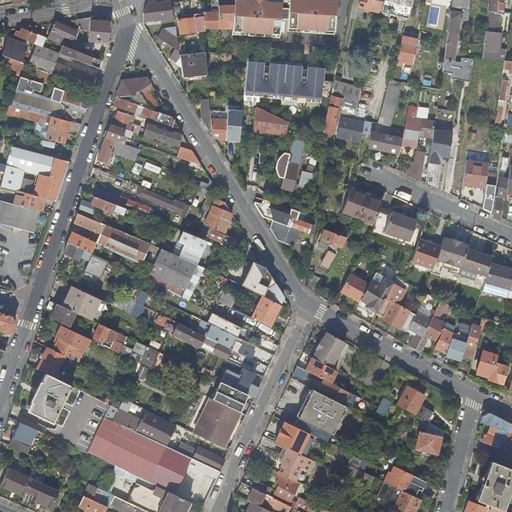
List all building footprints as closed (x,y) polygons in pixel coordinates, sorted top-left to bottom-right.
[(250,0),(251,1),(238,0),(235,0),(235,5),(234,20),(233,31),(280,34),(281,19),(282,9),(283,3),(267,2),(266,0),(250,0)] [(289,15),(289,27),(336,30),(337,0),(290,0),(290,9),(289,15)] [(359,0),(358,7),(380,12),(380,11),(382,0),(359,0)] [(382,0),(380,11),(407,18),(411,0),(382,0)] [(452,0),(451,7),(470,10),(470,0),(452,0)] [(489,0),(481,59),(505,61),(506,53),(497,51),(501,23),(497,22),(498,14),(503,15),(504,3),(498,2),(498,0),(489,0)] [(171,2),(149,5),(144,11),(145,20),(172,17),(171,2)] [(219,20),(227,20),(234,20),(235,5),(218,5),(218,9),(218,12),(219,20)] [(290,9),(282,9),(281,19),(286,19),(286,15),(289,15),(290,9)] [(442,24),(449,25),(451,11),(444,10),(442,24)] [(463,13),(451,11),(449,25),(444,59),(446,60),(454,61),(460,20),(462,20),(463,13)] [(218,12),(212,12),(203,12),(203,13),(205,28),(219,28),(219,27),(219,20),(218,12)] [(196,31),(205,30),(205,28),(203,13),(195,15),(195,17),(196,31)] [(93,41),(109,42),(109,40),(111,22),(91,21),(91,17),(84,18),(84,32),(84,30),(90,30),(89,40),(93,41)] [(192,17),(189,18),(179,19),(180,33),(196,31),(195,17),(192,17)] [(70,48),(77,31),(56,22),(49,39),(63,45),(70,48)] [(174,74),(181,66),(180,55),(180,54),(178,41),(176,31),(166,22),(163,28),(162,28),(157,36),(175,49),(167,62),(174,74)] [(17,31),(15,36),(32,42),(33,43),(34,43),(37,44),(40,45),(43,37),(35,33),(22,28),(21,32),(17,31)] [(412,45),(414,37),(405,36),(403,35),(396,64),(403,65),(402,69),(411,70),(416,46),(412,45)] [(8,39),(2,55),(6,57),(13,59),(21,62),(27,46),(8,39)] [(185,41),(178,41),(180,54),(187,53),(185,41)] [(80,73),(72,69),(55,63),(59,53),(40,45),(37,44),(35,50),(28,65),(28,66),(47,72),(50,73),(66,79),(93,89),(96,79),(80,73)] [(63,45),(59,53),(100,69),(103,61),(83,53),(77,51),(70,48),(63,45)] [(183,77),(207,74),(206,63),(206,52),(197,53),(180,55),(181,66),(183,77)] [(225,61),(231,62),(232,54),(219,53),(206,52),(206,63),(224,65),(225,61)] [(28,66),(28,65),(21,62),(13,59),(6,57),(3,65),(11,68),(25,73),(28,66)] [(246,71),(244,92),(320,100),(322,82),(323,69),(309,67),(310,62),(298,61),(298,66),(271,63),(271,58),(262,57),(261,62),(247,61),(247,67),(246,71)] [(508,75),(511,75),(511,72),(511,61),(505,61),(498,101),(504,102),(508,75)] [(24,77),(46,84),(50,73),(47,72),(28,66),(25,73),(24,77)] [(402,74),(400,82),(402,82),(402,83),(405,83),(408,84),(409,76),(402,74)] [(52,97),(55,87),(46,84),(15,75),(12,86),(16,87),(21,88),(31,91),(52,97)] [(131,95),(133,103),(152,110),(159,105),(150,93),(155,91),(147,77),(122,80),(116,97),(117,97),(131,95)] [(64,86),(91,96),(93,89),(66,79),(64,86)] [(390,80),(378,124),(390,126),(402,83),(402,82),(400,82),(393,80),(392,81),(390,80)] [(331,94),(334,82),(322,82),(320,100),(330,102),(331,95),(331,94)] [(361,89),(334,82),(331,94),(331,95),(338,97),(343,98),(344,98),(358,102),(361,89)] [(402,92),(412,95),(414,87),(404,85),(402,92)] [(21,88),(16,87),(10,105),(11,106),(81,125),(86,109),(89,100),(63,91),(63,90),(55,87),(52,97),(31,91),(21,88)] [(159,120),(159,121),(177,127),(171,117),(165,115),(152,110),(133,103),(117,97),(116,97),(115,101),(119,102),(118,106),(136,112),(137,110),(142,112),(141,114),(153,119),(154,119),(159,120)] [(201,99),(202,118),(211,133),(210,119),(209,98),(201,99)] [(339,115),(354,118),(358,102),(344,98),(343,98),(341,106),(339,115)] [(226,140),(239,142),(243,107),(228,105),(227,120),(226,140)] [(67,134),(77,136),(81,125),(11,106),(9,114),(38,121),(35,134),(42,136),(41,138),(64,144),(67,134)] [(287,121),(256,106),(253,130),(286,135),(287,121)] [(338,108),(329,106),(323,132),(332,134),(338,108)] [(498,106),(495,128),(501,129),(504,107),(498,106)] [(417,108),(409,107),(407,117),(415,118),(417,108)] [(131,130),(134,121),(129,120),(130,115),(117,111),(113,124),(131,130)] [(362,122),(341,117),(338,136),(358,141),(362,122)] [(421,120),(407,117),(402,138),(400,146),(416,149),(417,140),(418,137),(421,120)] [(226,140),(227,120),(210,119),(211,133),(218,134),(217,139),(226,140)] [(418,137),(432,139),(434,128),(435,121),(422,119),(421,119),(421,120),(418,137)] [(134,121),(131,130),(133,131),(143,134),(145,130),(140,129),(142,124),(134,121)] [(145,130),(143,134),(179,146),(182,134),(174,131),(173,133),(155,127),(156,125),(147,122),(145,130)] [(123,135),(127,136),(131,138),(133,131),(131,130),(113,124),(110,123),(106,134),(104,134),(103,136),(105,137),(120,142),(123,135)] [(452,131),(434,128),(432,139),(429,163),(438,165),(440,156),(448,157),(452,131)] [(369,147),(398,154),(400,146),(402,138),(371,131),(369,147)] [(369,136),(362,135),(359,147),(367,149),(369,136)] [(119,145),(120,142),(105,137),(97,160),(109,164),(113,152),(120,155),(123,146),(119,145)] [(126,138),(124,143),(132,146),(134,140),(126,138)] [(422,141),(417,140),(416,149),(416,150),(424,152),(425,147),(421,147),(422,141)] [(293,141),(290,154),(285,153),(283,154),(280,158),(279,160),(278,162),(277,164),(276,167),(276,170),(277,172),(278,175),(279,177),(284,178),(281,188),(292,191),(292,190),(295,191),(295,187),(293,187),(303,143),(293,141)] [(135,159),(137,154),(140,148),(132,146),(124,143),(120,142),(119,145),(123,146),(120,155),(135,159)] [(148,159),(152,148),(141,144),(140,148),(137,154),(140,155),(148,159)] [(178,156),(201,164),(192,150),(181,146),(178,156)] [(6,166),(24,170),(40,174),(45,155),(11,147),(9,153),(6,166)] [(419,180),(424,152),(417,151),(413,173),(411,172),(411,176),(419,180)] [(45,155),(40,174),(34,195),(46,198),(56,201),(69,162),(45,155)] [(162,155),(159,162),(180,171),(183,163),(162,155)] [(508,157),(502,157),(493,213),(492,218),(501,219),(501,217),(505,194),(505,192),(507,179),(504,178),(508,157)] [(461,184),(484,188),(487,172),(488,163),(465,160),(461,184)] [(183,163),(180,171),(199,179),(201,176),(202,172),(183,163)] [(429,163),(425,183),(436,187),(439,165),(438,165),(429,163)] [(133,164),(130,171),(143,177),(146,169),(133,164)] [(24,170),(6,166),(4,172),(1,186),(17,190),(18,191),(24,170)] [(24,170),(18,191),(34,195),(40,174),(24,170)] [(299,185),(310,188),(313,174),(302,171),(299,185)] [(496,173),(487,172),(484,188),(481,208),(490,212),(496,173)] [(201,176),(199,179),(199,180),(201,181),(208,184),(210,179),(201,176)] [(204,196),(208,184),(201,181),(196,192),(204,196)] [(183,213),(187,204),(184,203),(176,199),(175,201),(141,186),(138,194),(183,213)] [(97,187),(94,196),(103,199),(106,191),(97,187)] [(42,211),(46,198),(34,195),(18,191),(17,190),(14,204),(40,211),(42,211)] [(367,196),(351,190),(344,212),(360,217),(367,196)] [(106,191),(103,199),(118,205),(118,204),(137,211),(137,209),(148,213),(150,207),(121,197),(121,196),(106,191)] [(96,205),(106,210),(113,213),(114,210),(122,213),(124,208),(118,205),(103,199),(94,196),(91,204),(82,200),(81,203),(95,208),(96,205)] [(360,217),(374,223),(382,201),(367,196),(360,217)] [(262,204),(269,206),(271,202),(256,197),(255,204),(263,217),(272,220),(285,225),(289,215),(272,210),(261,206),(262,204)] [(215,198),(209,213),(229,221),(232,214),(231,212),(223,209),(225,203),(215,198)] [(3,201),(0,210),(0,211),(37,222),(40,211),(14,204),(3,201)] [(93,213),(95,208),(81,203),(79,208),(93,213)] [(187,204),(183,213),(182,215),(186,217),(191,205),(187,204)] [(296,219),(299,212),(291,209),(289,215),(285,225),(301,230),(312,234),(314,225),(302,221),(296,219)] [(393,209),(385,232),(410,241),(418,219),(393,209)] [(0,223),(34,233),(37,222),(0,211),(0,223)] [(204,224),(209,213),(205,211),(200,223),(202,224),(204,224)] [(296,219),(302,221),(305,214),(299,212),(296,219)] [(209,213),(204,224),(224,233),(229,221),(209,213)] [(100,234),(96,242),(103,246),(141,264),(151,243),(80,214),(78,218),(81,219),(78,224),(100,234)] [(296,242),(301,230),(285,225),(272,220),(269,227),(278,241),(289,245),(291,240),(296,242)] [(236,239),(201,225),(199,231),(210,236),(210,237),(233,246),(236,239)] [(329,242),(341,247),(347,238),(337,234),(322,228),(320,233),(319,233),(318,236),(321,237),(318,247),(327,250),(329,242)] [(72,231),(68,241),(67,242),(68,242),(98,256),(103,246),(96,242),(72,231)] [(207,241),(183,231),(179,241),(185,243),(179,256),(196,264),(207,241)] [(436,261),(461,269),(467,249),(468,246),(460,243),(461,242),(452,239),(451,240),(443,238),(437,257),(436,261)] [(412,261),(433,269),(437,257),(418,251),(422,241),(419,240),(414,254),(412,261)] [(440,247),(422,241),(418,251),(437,257),(440,247)] [(102,271),(107,261),(98,256),(68,242),(64,253),(102,271)] [(186,285),(196,264),(179,256),(177,255),(161,248),(151,269),(170,278),(186,285)] [(461,269),(486,276),(491,261),(492,257),(467,249),(461,269)] [(336,255),(329,252),(322,264),(329,268),(336,255)] [(254,293),(258,284),(252,281),(258,268),(242,261),(232,284),(254,293)] [(433,269),(412,261),(410,265),(432,272),(433,269)] [(434,267),(459,275),(461,269),(436,261),(434,267)] [(484,282),(509,289),(511,278),(511,269),(505,268),(500,266),(501,264),(491,261),(486,276),(484,282)] [(194,289),(204,267),(196,264),(186,285),(194,289)] [(170,278),(151,269),(146,280),(165,289),(166,288),(170,278)] [(486,276),(461,269),(459,275),(459,276),(484,284),(484,282),(486,276)] [(367,303),(366,306),(365,307),(377,313),(394,283),(376,273),(369,284),(361,299),(367,303)] [(340,291),(359,301),(361,299),(369,284),(350,274),(340,291)] [(312,276),(308,285),(309,288),(311,291),(312,292),(315,294),(323,280),(312,276)] [(166,288),(165,289),(181,297),(186,285),(170,278),(166,288)] [(486,290),(507,296),(509,289),(484,282),(484,284),(483,285),(487,286),(486,290)] [(279,304),(280,304),(284,297),(275,283),(265,289),(261,295),(272,300),(279,304)] [(407,290),(394,283),(377,313),(383,317),(381,319),(406,332),(408,328),(416,314),(398,305),(407,290)] [(130,285),(124,297),(135,302),(141,290),(130,285)] [(186,285),(181,297),(183,298),(188,300),(194,289),(186,285)] [(96,311),(101,300),(72,286),(67,297),(96,311)] [(146,295),(147,293),(141,290),(135,302),(142,305),(147,296),(146,295)] [(236,297),(223,290),(217,301),(231,308),(236,297)] [(431,307),(435,298),(427,294),(422,302),(431,307)] [(261,295),(250,317),(267,326),(279,304),(272,300),(261,295)] [(67,297),(62,306),(76,312),(92,319),(96,311),(67,297)] [(124,297),(119,308),(130,314),(135,302),(124,297)] [(422,337),(428,341),(429,338),(437,342),(439,338),(443,328),(445,325),(438,321),(443,312),(448,315),(452,307),(452,306),(450,305),(441,300),(441,301),(434,314),(422,337)] [(135,302),(130,314),(137,317),(143,306),(142,305),(135,302)] [(69,326),(76,312),(62,306),(58,304),(51,318),(69,326)] [(448,316),(457,320),(461,310),(452,307),(448,315),(448,316)] [(429,315),(418,309),(416,313),(428,319),(429,315)] [(11,316),(0,312),(0,365),(15,323),(11,316)] [(428,319),(416,313),(416,314),(408,328),(416,332),(408,345),(415,349),(422,337),(434,314),(430,312),(429,315),(428,319)] [(212,313),(207,323),(237,337),(241,327),(212,313)] [(161,326),(164,317),(157,314),(153,324),(161,326)] [(461,356),(471,359),(472,356),(479,331),(482,318),(478,317),(477,320),(479,321),(477,325),(471,324),(470,327),(462,354),(461,356)] [(489,327),(503,330),(505,325),(499,323),(482,318),(479,331),(487,334),(489,327)] [(108,337),(104,346),(110,349),(114,339),(118,332),(100,323),(93,338),(102,342),(105,335),(108,337)] [(202,335),(179,323),(173,335),(200,347),(203,340),(217,346),(215,351),(227,357),(231,349),(220,343),(202,335)] [(220,343),(231,349),(249,358),(253,350),(235,341),(237,337),(207,323),(202,334),(220,343)] [(445,356),(460,360),(461,356),(462,354),(470,327),(461,324),(461,325),(456,323),(453,333),(449,344),(447,349),(445,356)] [(63,326),(52,349),(76,360),(77,361),(83,349),(86,351),(92,340),(63,326)] [(453,333),(443,328),(439,338),(437,342),(434,347),(445,353),(449,344),(453,333)] [(123,344),(126,337),(120,334),(120,333),(118,332),(114,339),(123,344)] [(316,350),(312,357),(331,368),(346,342),(327,332),(323,338),(322,338),(316,350)] [(422,352),(428,341),(422,337),(415,349),(422,352)] [(148,357),(148,356),(133,348),(123,344),(114,339),(110,349),(141,364),(148,367),(151,361),(148,357)] [(136,341),(133,348),(148,356),(152,349),(136,341)] [(74,365),(76,360),(52,349),(47,346),(37,369),(46,373),(54,377),(63,360),(74,365)] [(488,379),(502,383),(507,366),(495,363),(497,355),(483,352),(478,371),(490,375),(488,379)] [(331,383),(337,371),(331,368),(312,357),(305,370),(308,372),(324,379),(331,383)] [(144,378),(149,368),(148,367),(141,364),(135,374),(144,378)] [(304,380),(308,372),(305,370),(297,366),(293,374),(304,380)] [(415,376),(408,372),(408,373),(399,368),(396,373),(411,381),(415,376)] [(250,383),(255,373),(245,369),(243,372),(241,375),(239,379),(234,389),(246,394),(247,394),(254,397),(259,386),(250,383)] [(476,376),(488,379),(490,375),(478,371),(476,376)] [(71,389),(72,386),(54,377),(46,373),(42,381),(39,380),(30,401),(32,402),(27,411),(52,422),(69,388),(71,389)] [(233,376),(228,386),(234,389),(239,379),(233,376)] [(237,410),(240,412),(247,394),(246,394),(234,389),(228,386),(226,384),(214,378),(206,395),(208,396),(237,410)] [(344,401),(348,392),(331,383),(324,379),(319,389),(344,401)] [(408,386),(398,405),(403,408),(414,414),(424,395),(408,386)] [(317,392),(302,421),(330,434),(345,406),(317,392)] [(234,417),(237,410),(208,396),(197,419),(227,434),(228,435),(236,418),(234,417)] [(384,415),(391,401),(384,397),(379,407),(377,411),(384,415)] [(104,416),(117,422),(118,421),(123,411),(118,408),(110,404),(104,416)] [(167,445),(172,435),(142,420),(123,411),(118,421),(167,445)] [(147,411),(142,420),(172,435),(177,425),(147,411)] [(509,433),(511,425),(511,424),(488,413),(482,416),(480,421),(506,431),(509,433)] [(156,441),(117,422),(104,416),(92,441),(87,451),(151,482),(168,447),(156,441)] [(327,441),(330,434),(302,421),(297,418),(296,418),(298,419),(295,426),(293,425),(327,441)] [(221,446),(227,434),(197,419),(191,431),(221,446)] [(437,454),(443,430),(422,419),(415,449),(437,454)] [(485,435),(482,442),(500,449),(500,448),(508,451),(511,438),(511,434),(506,432),(506,431),(480,421),(479,425),(483,427),(483,428),(489,430),(487,435),(485,435)] [(26,453),(37,430),(20,422),(9,446),(26,453)] [(284,447),(300,454),(309,434),(285,423),(276,443),(284,447)] [(191,458),(168,447),(151,482),(151,483),(156,486),(174,494),(191,458)] [(198,447),(193,459),(218,471),(219,471),(224,460),(198,447)] [(308,471),(303,465),(306,457),(300,454),(284,447),(280,456),(283,464),(278,473),(300,483),(302,484),(308,471)] [(359,449),(356,455),(362,458),(365,452),(359,449)] [(371,455),(365,452),(362,458),(360,463),(357,469),(362,471),(363,471),(371,455)] [(391,456),(389,462),(396,465),(399,459),(391,456)] [(311,472),(316,462),(306,457),(303,465),(308,471),(311,472)] [(193,459),(191,458),(187,467),(203,475),(205,473),(216,478),(219,471),(218,471),(193,459)] [(511,469),(491,462),(476,500),(487,504),(504,511),(511,490),(511,469)] [(368,487),(373,476),(363,471),(362,471),(357,469),(348,464),(343,475),(368,487)] [(383,481),(384,481),(385,482),(402,490),(402,491),(415,497),(418,489),(422,491),(426,482),(414,476),(394,466),(391,472),(388,471),(383,481)] [(0,485),(23,496),(25,491),(31,479),(31,478),(8,468),(0,485)] [(278,473),(274,470),(272,474),(278,477),(275,481),(279,483),(272,497),(292,508),(296,501),(291,499),(300,483),(278,473)] [(58,491),(31,479),(25,491),(33,494),(31,499),(51,508),(58,491)] [(269,486),(256,480),(252,487),(265,494),(269,486)] [(184,511),(190,502),(174,494),(156,486),(155,490),(137,482),(127,502),(148,511),(184,511)] [(377,497),(395,505),(402,491),(402,490),(385,482),(377,497)] [(89,484),(84,495),(92,499),(97,487),(89,484)] [(100,503),(105,491),(97,487),(92,499),(100,503)] [(265,494),(252,487),(246,499),(251,501),(259,505),(261,503),(280,511),(287,511),(289,510),(292,511),(293,508),(292,508),(272,497),(265,494)] [(110,504),(114,496),(105,491),(100,503),(108,507),(109,507),(110,504)] [(405,511),(414,511),(420,499),(415,497),(402,491),(395,505),(394,507),(405,511)] [(94,511),(105,511),(108,507),(100,503),(92,499),(84,495),(78,507),(85,510),(87,507),(95,511),(94,511)] [(114,496),(110,504),(127,511),(148,511),(127,502),(114,496)] [(301,511),(329,511),(330,511),(322,507),(299,496),(296,501),(292,508),(293,508),(301,511)] [(271,511),(272,511),(259,505),(251,501),(245,511),(271,511)] [(508,511),(504,511),(487,504),(486,507),(469,501),(464,511),(508,511)]
